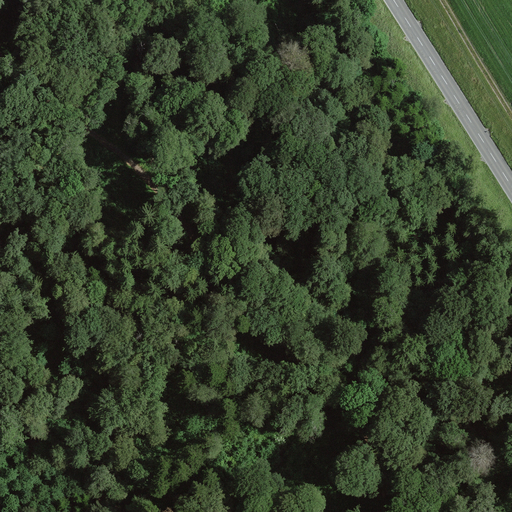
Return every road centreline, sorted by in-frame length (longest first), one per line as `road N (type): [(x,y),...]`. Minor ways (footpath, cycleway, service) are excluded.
road 1 (track): [(421,511),(332,389),(258,326),(170,204),(0,53)]
road 2 (primary): [(511,192),(389,0)]
road 3 (track): [(0,408),(123,511)]
road 4 (track): [(511,108),(444,0)]
